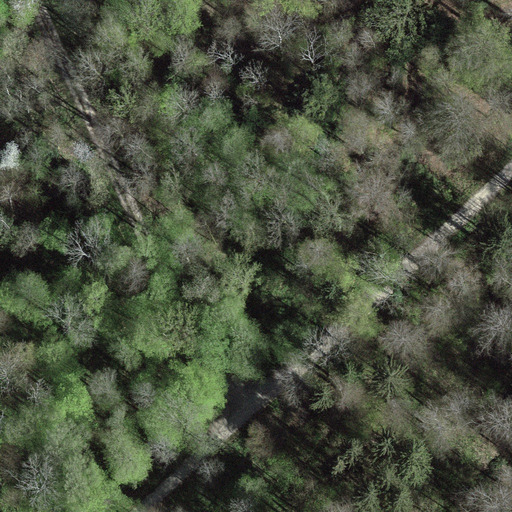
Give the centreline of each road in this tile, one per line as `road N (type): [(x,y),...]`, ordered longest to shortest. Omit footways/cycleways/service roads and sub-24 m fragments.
road 1 (track): [(35,0),(233,423)]
road 2 (track): [(233,423),(511,171)]
road 3 (track): [(233,423),(134,511)]
